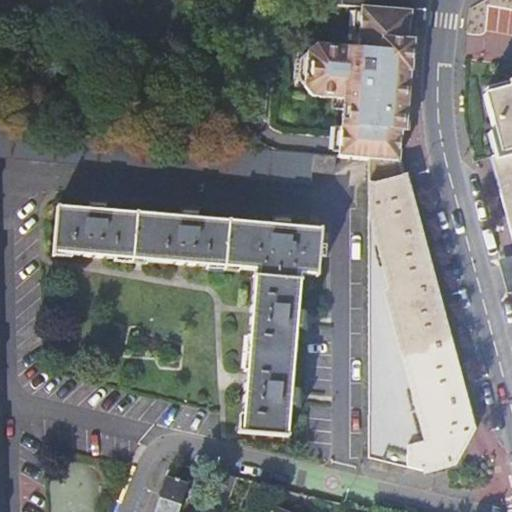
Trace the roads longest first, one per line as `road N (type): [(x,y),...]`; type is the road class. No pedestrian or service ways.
road 1 (tertiary): [(511,403),(442,140),(446,0)]
road 2 (residential): [(475,511),(186,443),(167,444),(150,458),(128,511)]
